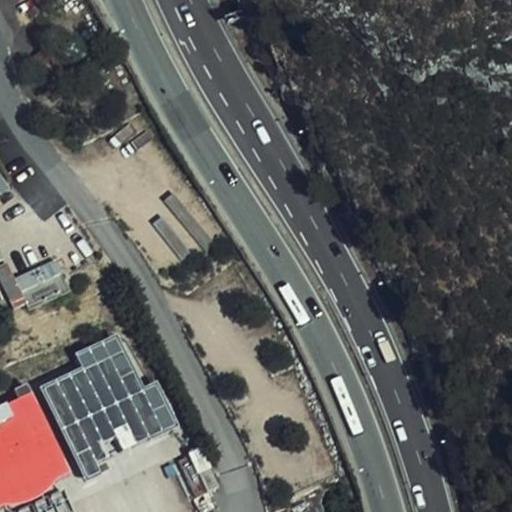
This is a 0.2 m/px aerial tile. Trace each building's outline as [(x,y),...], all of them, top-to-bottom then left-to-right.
[(0,192),(9,187),(0,173),(0,192)] [(27,311),(70,293),(55,260),(13,278),(27,311)] [(41,387),(82,484),(101,476),(96,464),(178,429),(158,382),(143,388),(120,334),(74,354),(81,370),(41,387)] [(0,401),(0,508),(33,494),(32,492),(63,479),(25,390),(0,401)] [(170,461),(114,480),(124,511),(160,511),(185,504),(170,461)] [(73,511),(64,491),(15,511),(73,511)]
